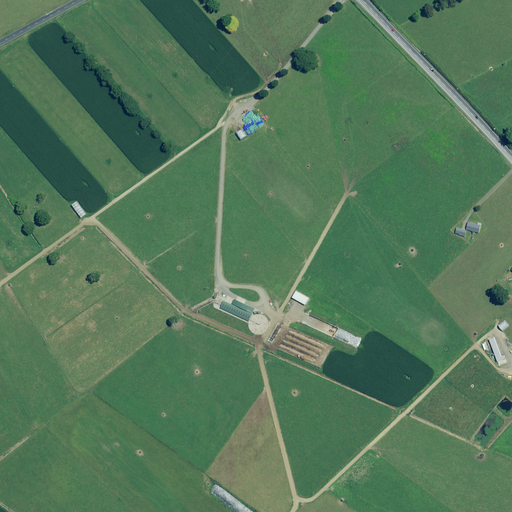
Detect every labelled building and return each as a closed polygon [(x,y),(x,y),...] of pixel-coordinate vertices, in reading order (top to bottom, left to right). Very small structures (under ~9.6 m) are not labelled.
[(265,123),(258,128),(262,133),(269,128),(265,123)] [(243,130),(237,133),(241,140),(247,137),(243,130)] [(78,201),(73,205),(82,218),(87,214),(78,201)] [(468,230),(480,233),(481,225),(469,222),(467,230),(468,230)] [(253,315),(256,309),(236,299),(233,305),(225,301),(222,308),(250,322),(253,315)] [(505,321),(499,325),(503,331),(510,327),(505,321)] [(510,358),(497,353),(495,357),(503,361),(502,364),(504,365),(504,367),(506,368),(510,358)]
